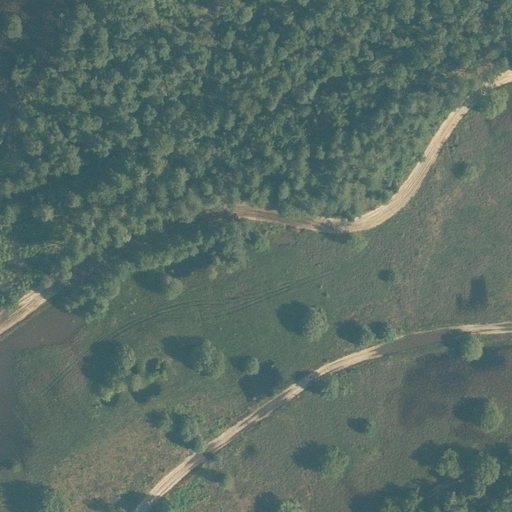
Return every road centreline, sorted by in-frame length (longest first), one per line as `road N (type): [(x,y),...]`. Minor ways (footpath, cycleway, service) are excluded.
road 1 (track): [(0,324),(69,275),(209,208),(252,207),(350,226),(392,209),(462,112),(511,72)]
road 2 (track): [(145,511),(228,434),(318,372),(406,344),(511,327)]
road 3 (track): [(151,0),(175,136),(0,197)]
